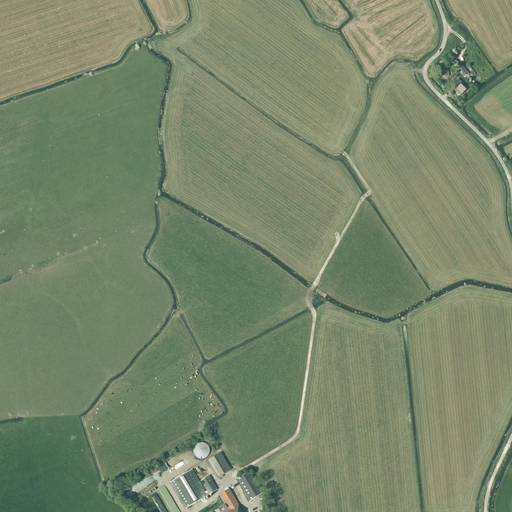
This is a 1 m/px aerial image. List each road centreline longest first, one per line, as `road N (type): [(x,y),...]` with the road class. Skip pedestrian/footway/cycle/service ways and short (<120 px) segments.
road 1 (track): [(343,152),(369,189),(307,296),(314,316),(296,436),(230,476)]
road 2 (unclassified): [(511,196),(493,150),(425,77),(444,39),(436,0)]
